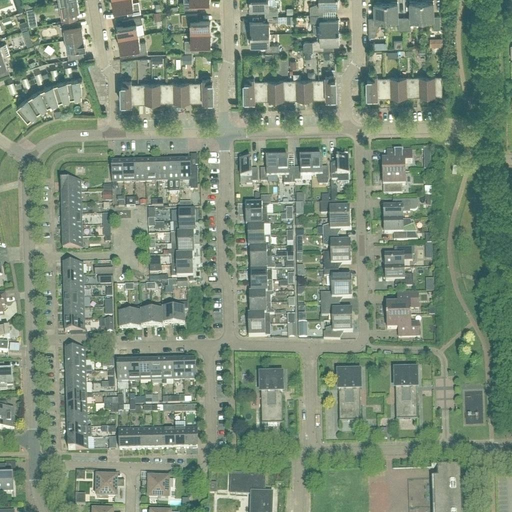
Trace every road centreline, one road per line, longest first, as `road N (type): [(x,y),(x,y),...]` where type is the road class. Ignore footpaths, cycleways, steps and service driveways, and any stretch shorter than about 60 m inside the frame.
road 1 (residential): [(363,348),(358,130)]
road 2 (residential): [(229,345),(224,133)]
road 3 (residential): [(208,347),(211,461),(197,469),(131,467)]
road 4 (residential): [(31,161),(31,340)]
road 5 (residential): [(31,340),(208,347)]
road 6 (residential): [(363,348),(442,356),(445,448)]
road 7 (residential): [(511,159),(450,127),(358,130)]
road 8 (residential): [(114,135),(113,83),(92,0)]
road 9 (residential): [(311,451),(445,448)]
road 10 (residential): [(224,133),(228,0)]
road 11 (residential): [(346,129),(346,78),(358,59),(356,0)]
road 12 (residential): [(346,129),(224,133)]
